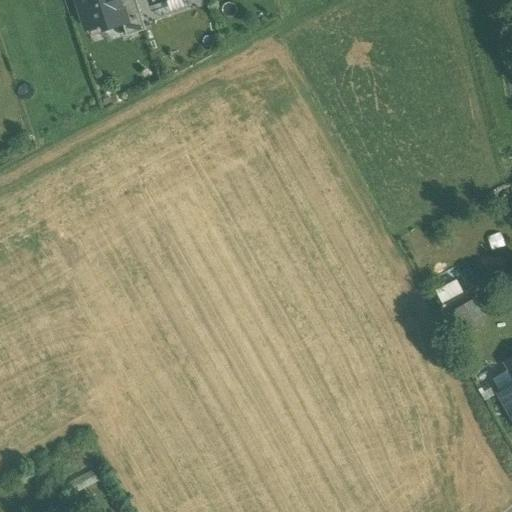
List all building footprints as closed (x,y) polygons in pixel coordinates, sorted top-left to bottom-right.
[(118,0),(76,0),(86,29),(102,24),(104,30),(122,24),(126,23),(119,2),(118,0)] [(134,0),(125,0),(119,2),(126,23),(122,24),(126,37),(145,31),(134,0)] [(432,272),(438,295),(469,287),(464,264),(432,272)] [(471,295),(448,314),(463,333),(487,314),(471,295)] [(511,386),(499,394),(511,417),(511,386)]
